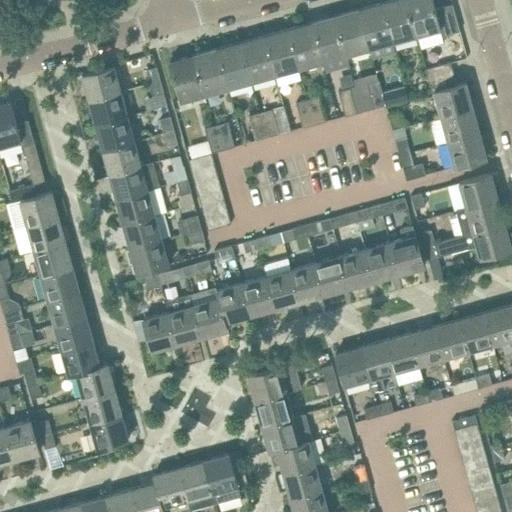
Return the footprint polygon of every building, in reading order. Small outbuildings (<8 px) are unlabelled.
[(417,37),(407,0),(386,0),(382,1),(394,43),(417,37)] [(436,9),(433,0),(407,0),(417,37),(422,35),(422,33),(440,28),(442,37),(460,32),(453,4),(436,9)] [(394,43),(382,1),(359,8),(370,50),(394,43)] [(359,8),(335,14),(347,56),(370,50),(359,8)] [(347,56),(335,14),(311,21),(323,63),(347,56)] [(323,63),(311,21),(287,28),(299,70),(323,63)] [(299,70),(287,28),(264,34),(275,76),(299,70)] [(275,76),(264,34),(240,41),(252,83),(275,76)] [(252,83),(240,41),(217,47),(228,89),(252,83)] [(228,89),(217,47),(193,54),(204,96),(228,89)] [(204,96),(193,54),(169,60),(181,103),(204,96)] [(454,72),(450,61),(425,68),(429,79),(454,72)] [(121,90),(114,65),(82,74),(89,99),(121,90)] [(151,82),(161,79),(157,66),(147,69),(151,82)] [(457,84),(454,72),(429,79),(432,91),(435,90),(457,84)] [(161,79),(151,82),(155,96),(165,94),(161,79)] [(460,83),(457,84),(435,90),(441,115),(473,107),(466,81),(460,83)] [(374,107),(385,104),(380,84),(369,88),(374,107)] [(357,112),(368,109),(363,89),(351,92),(357,112)] [(128,115),(121,90),(89,99),(96,124),(128,115)] [(357,112),(351,92),(340,96),(345,115),(357,112)] [(0,145),(21,140),(10,100),(0,102),(0,145)] [(314,123),(326,120),(320,101),(308,104),(314,123)] [(314,123),(308,104),(297,107),(303,126),(314,123)] [(480,131),(473,107),(441,115),(448,140),(480,131)] [(392,129),(403,126),(399,112),(389,115),(392,129)] [(267,136),(279,133),(273,114),(262,117),(267,136)] [(135,139),(128,115),(96,124),(103,148),(135,139)] [(163,132),(174,129),(171,116),(159,119),(163,132)] [(267,136),(262,117),(250,120),(256,140),(267,136)] [(235,145),(229,126),(228,121),(216,125),(223,149),(235,145)] [(216,125),(204,128),(209,144),(189,149),(191,157),(211,151),(211,152),(223,149),(216,125)] [(174,129),(163,132),(167,145),(178,142),(174,129)] [(448,140),(450,146),(455,166),(487,157),(480,131),(448,140)] [(399,153),(410,151),(406,137),(396,140),(399,153)] [(142,164),(135,139),(103,148),(109,173),(142,164)] [(34,183),(45,180),(34,142),(22,146),(33,183),(34,183)] [(211,151),(191,157),(191,158),(188,158),(191,170),(215,164),(211,152),(211,151)] [(403,167),(413,164),(410,151),(399,153),(403,167)] [(153,161),(142,164),(109,173),(116,198),(149,189),(160,186),(153,161)] [(407,179),(426,174),(422,162),(413,164),(403,167),(407,179)] [(177,181),(187,178),(184,164),(173,167),(177,181)] [(195,182),(218,175),(215,164),(191,170),(195,182)] [(498,197),(491,172),(459,181),(466,206),(498,197)] [(198,193),(221,187),(218,175),(195,182),(198,193)] [(183,206),(194,203),(187,178),(177,181),(183,206)] [(33,183),(8,189),(12,201),(19,199),(37,194),(34,183),(33,183)] [(201,205),(225,198),(221,187),(198,193),(201,205)] [(156,214),(149,189),(116,198),(123,223),(156,214)] [(52,190),(47,191),(37,194),(19,199),(26,225),(59,216),(52,190)] [(421,191),(411,194),(414,208),(425,205),(421,191)] [(391,200),(394,210),(407,206),(405,196),(391,200)] [(498,197),(466,206),(455,209),(462,234),(473,231),(505,222),(498,197)] [(204,216),(228,210),(225,198),(201,205),(204,216)] [(190,231),(201,228),(194,203),(183,206),(190,231)] [(356,221),(371,217),(368,206),(353,210),(356,221)] [(228,210),(204,216),(208,228),(231,222),(228,210)] [(356,221),(353,210),(341,213),(344,224),(356,221)] [(162,238),(156,214),(123,223),(130,247),(162,238)] [(66,240),(59,216),(26,225),(33,250),(66,240)] [(307,234),(322,230),(319,220),(305,224),(307,234)] [(455,235),(434,241),(438,254),(459,249),(476,244),(480,256),(511,247),(505,222),(473,231),(462,234),(455,235)] [(307,234),(305,224),(292,227),(295,238),(307,234)] [(201,228),(190,231),(193,244),(204,241),(201,228)] [(425,244),(434,241),(430,229),(421,231),(425,244)] [(258,248),(272,244),(269,234),(255,238),(258,248)] [(424,265),(416,236),(389,243),(397,273),(424,265)] [(162,238),(130,247),(137,272),(170,263),(162,238)] [(258,248),(255,238),(243,241),(246,252),(258,248)] [(73,265),(66,240),(33,250),(40,274),(73,265)] [(434,241),(425,244),(429,257),(438,254),(434,241)] [(397,273),(389,243),(364,250),(372,280),(397,273)] [(230,245),(214,249),(217,262),(234,258),(230,245)] [(372,280),(364,250),(339,257),(347,287),(372,280)] [(347,287),(339,257),(315,264),(323,293),(347,287)] [(211,269),(208,259),(195,262),(198,273),(211,269)] [(290,271),(287,259),(263,266),(266,277),(274,307),(298,300),(290,271)] [(323,293),(315,264),(290,271),(298,300),(323,293)] [(79,290),(73,265),(40,274),(47,299),(79,290)] [(161,283),(174,280),(171,269),(158,273),(161,283)] [(161,283),(158,273),(145,277),(148,287),(161,283)] [(274,307),(266,277),(241,284),(248,308),(249,314),(274,307)] [(6,284),(0,285),(0,299),(9,297),(6,284)] [(249,314),(248,308),(241,284),(217,291),(225,320),(249,314)] [(86,314),(79,290),(47,299),(53,324),(86,314)] [(215,292),(216,297),(193,303),(202,335),(227,328),(225,320),(217,291),(215,292)] [(202,335),(193,303),(168,310),(177,342),(202,335)] [(511,337),(511,321),(507,304),(483,311),(492,343),(511,337)] [(168,310),(162,312),(143,317),(152,349),(177,342),(168,310)] [(492,343),(483,311),(459,318),(468,350),(492,343)] [(93,339),(86,314),(53,324),(60,348),(88,341),(93,339)] [(468,350),(459,318),(433,325),(442,357),(468,350)] [(9,336),(19,333),(15,319),(5,322),(9,336)] [(442,357),(433,325),(409,332),(418,363),(442,357)] [(418,363),(409,332),(384,339),(393,370),(418,363)] [(19,333),(9,336),(13,349),(23,346),(19,333)] [(93,339),(88,341),(60,348),(67,374),(76,372),(100,364),(93,339)] [(393,370),(384,339),(359,345),(368,377),(369,377),(373,391),(385,387),(381,374),(393,370)] [(359,345),(335,352),(344,384),(368,377),(359,345)] [(115,389),(108,362),(100,364),(76,372),(83,397),(115,389)] [(325,380),(336,377),(332,364),(322,366),(325,380)] [(287,391),(285,384),(280,365),(248,374),(255,399),(287,391)] [(28,385),(38,382),(34,368),(24,371),(28,385)] [(478,387),(492,383),(489,373),(475,377),(478,387)] [(336,377),(325,380),(329,393),(340,390),(336,377)] [(478,387),(475,377),(462,380),(465,391),(478,387)] [(38,382),(28,385),(31,398),(42,395),(38,382)] [(0,398),(11,395),(8,385),(0,386),(0,398)] [(429,401),(443,397),(440,386),(426,390),(429,401)] [(122,413),(115,389),(83,397),(90,421),(122,413)] [(429,401),(426,390),(413,394),(416,404),(429,401)] [(293,415),(287,391),(255,399),(262,424),(293,415)] [(203,425),(216,412),(197,395),(185,408),(203,425)] [(379,415),(393,411),(390,400),(376,404),(379,415)] [(379,415),(376,404),(364,408),(367,418),(379,415)] [(90,421),(91,427),(97,446),(129,437),(122,413),(90,421)] [(454,428),(477,421),(475,413),(452,419),(454,428)] [(350,427),(349,423),(346,414),(336,416),(340,430),(350,427)] [(293,415),(262,424),(269,449),(277,447),(300,441),(293,415)] [(42,435),(52,432),(48,418),(38,421),(42,435)] [(39,451),(30,419),(5,426),(14,458),(39,451)] [(457,440),(480,434),(477,421),(454,428),(457,440)] [(0,461),(14,458),(5,426),(0,427),(0,461)] [(350,427),(340,430),(343,443),(354,440),(350,427)] [(52,432),(42,435),(45,448),(56,445),(52,432)] [(461,452),(484,445),(480,434),(457,440),(461,452)] [(307,439),(300,441),(277,447),(284,473),(314,465),(307,439)] [(464,463),(487,457),(484,445),(461,452),(464,463)] [(502,445),(493,448),(496,460),(505,457),(502,445)] [(241,495),(229,452),(203,459),(215,502),(241,495)] [(467,475),(490,469),(487,457),(464,463),(467,475)] [(215,502),(203,459),(179,466),(188,498),(191,509),(215,502)] [(357,479),(368,476),(364,463),(353,466),(357,479)] [(321,489),(314,465),(284,473),(290,497),(321,489)] [(179,466),(153,473),(156,481),(162,505),(188,498),(179,466)] [(470,486),(493,480),(490,469),(467,475),(470,486)] [(368,476),(357,479),(361,492),(371,489),(368,476)] [(473,498),(496,492),(493,480),(470,486),(473,498)] [(506,496),(511,494),(511,480),(502,483),(506,496)] [(163,511),(162,505),(156,481),(130,488),(136,511),(163,511)] [(136,511),(130,488),(105,495),(110,511),(136,511)] [(327,511),(321,489),(290,497),(294,511),(327,511)] [(477,510),(500,503),(496,492),(473,498),(477,510)] [(110,511),(105,495),(81,502),(83,511),(110,511)] [(83,511),(81,502),(56,508),(57,511),(83,511)] [(477,511),(502,511),(500,503),(477,510),(477,511)]
